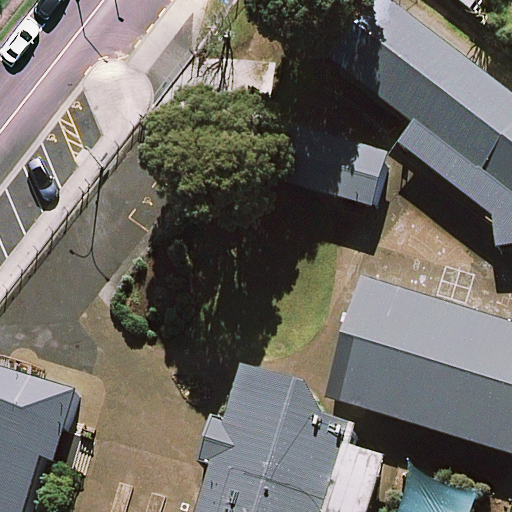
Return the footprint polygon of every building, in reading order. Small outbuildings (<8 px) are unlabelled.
[(459,0),(473,11),(480,0),(459,0)] [(511,98),(393,6),(344,69),(422,129),(511,198),(511,98)] [(511,198),(422,129),(405,151),(500,224),(503,255),(511,254),(511,198)] [(397,161),(305,134),(288,188),(380,216),(397,161)] [(511,328),(371,285),(334,405),(511,458),(511,328)] [(329,511),(355,430),(332,423),(316,392),(249,372),(232,429),(219,425),(206,468),(219,472),(206,511),(329,511)] [(84,399),(0,373),(0,511),(37,511),(51,466),(62,470),(84,399)]
